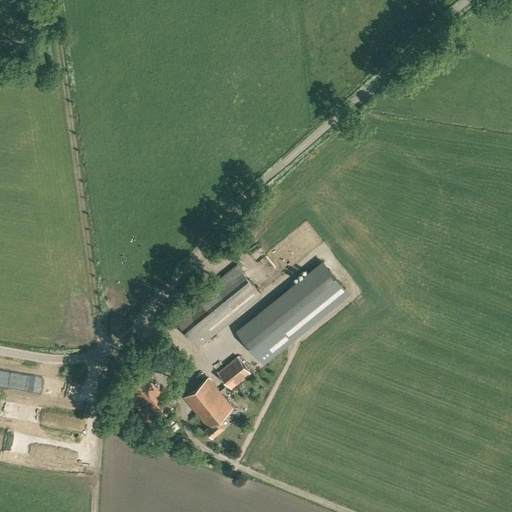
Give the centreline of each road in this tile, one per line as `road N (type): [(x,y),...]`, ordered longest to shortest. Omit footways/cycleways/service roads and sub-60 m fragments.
road 1 (unclassified): [(0,348),(66,360),(113,347),(251,193),(467,0)]
road 2 (track): [(54,0),(104,350)]
road 3 (track): [(92,511),(98,352)]
